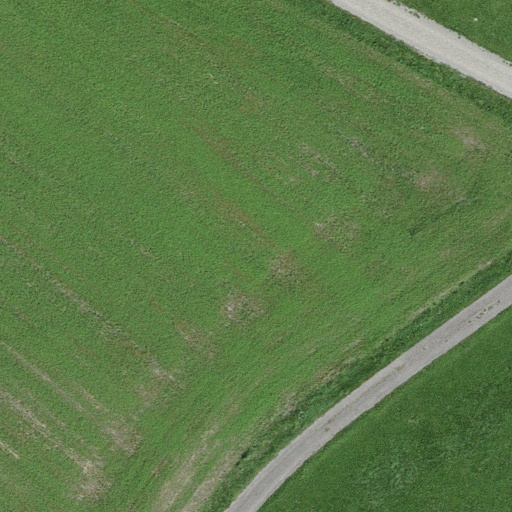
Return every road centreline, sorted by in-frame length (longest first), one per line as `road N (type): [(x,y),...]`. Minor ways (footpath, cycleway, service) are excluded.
road 1 (track): [(243,511),(328,431),(511,295)]
road 2 (track): [(361,0),(511,81)]
